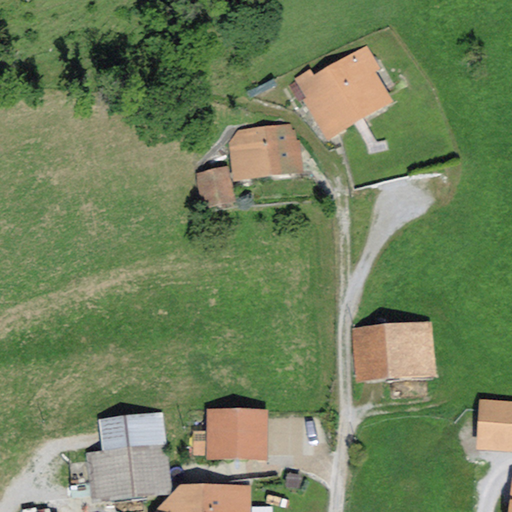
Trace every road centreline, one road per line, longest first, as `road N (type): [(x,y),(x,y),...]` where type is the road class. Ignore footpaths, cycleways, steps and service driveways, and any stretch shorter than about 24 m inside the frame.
road 1 (track): [(335,511),(349,334),(340,215),(326,152),(302,105)]
road 2 (track): [(204,480),(312,457),(341,464)]
